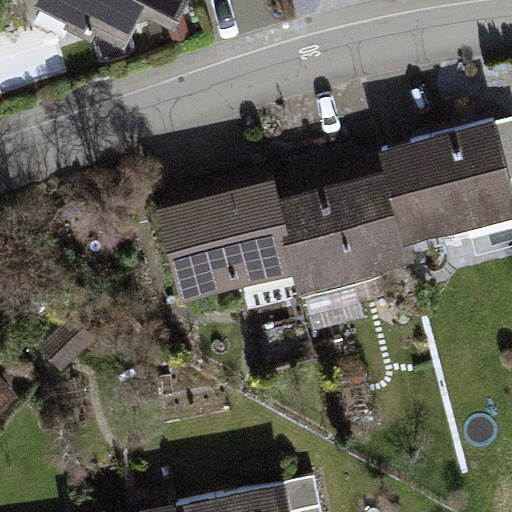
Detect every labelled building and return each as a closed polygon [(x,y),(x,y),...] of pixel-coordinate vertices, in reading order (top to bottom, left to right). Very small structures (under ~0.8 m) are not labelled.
[(32,0),(22,18),(91,54),(99,39),(124,52),(143,16),(176,34),(193,0),(32,0)] [(380,160),(406,259),(511,231),(511,191),(496,129),(380,160)] [(411,276),(406,259),(380,160),(272,187),(300,286),(304,304),(411,276)] [(300,286),(272,187),(156,220),(183,318),(300,286)] [(0,427),(20,407),(0,385),(0,427)] [(183,511),(321,511),(315,483),(183,511)]
